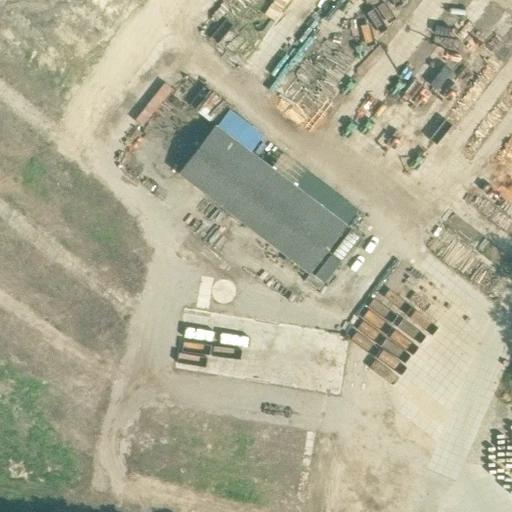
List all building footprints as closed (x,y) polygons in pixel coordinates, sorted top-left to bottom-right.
[(187,123),(202,90),(193,86),(187,99),(163,88),(154,109),(187,123)] [(176,175),(203,195),(308,276),(346,226),(328,213),(311,200),(295,188),(269,168),(215,126),(176,175)] [(311,200),(328,213),(336,203),(319,190),(311,200)] [(442,218),(464,201),(456,190),(434,208),(442,218)] [(178,206),(162,224),(179,240),(196,222),(178,206)] [(437,236),(455,250),(462,241),(444,227),(437,236)] [(176,253),(195,269),(201,261),(182,246),(176,253)] [(210,283),(228,291),(233,279),(215,272),(210,283)] [(177,304),(169,365),(336,388),(344,327),(177,304)] [(387,343),(381,350),(398,365),(404,357),(387,343)] [(511,429),(511,392),(506,392),(503,429),(511,429)] [(414,401),(402,418),(417,429),(429,412),(414,401)] [(172,446),(181,427),(173,423),(164,442),(172,446)] [(332,476),(356,480),(358,466),(334,462),(332,476)] [(511,511),(511,504),(444,496),(441,511),(511,511)]
